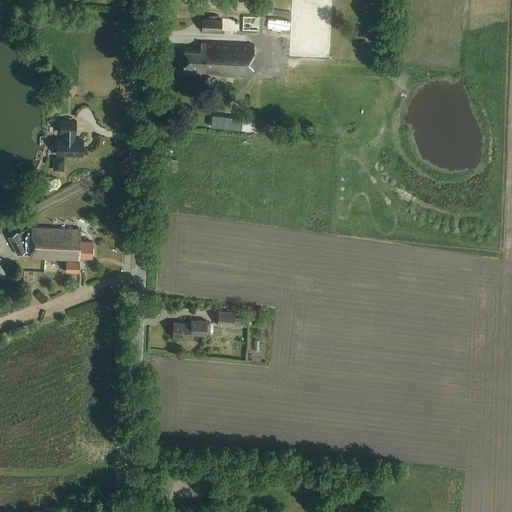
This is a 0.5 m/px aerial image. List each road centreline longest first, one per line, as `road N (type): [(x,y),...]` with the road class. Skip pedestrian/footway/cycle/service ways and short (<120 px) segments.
road 1 (tertiary): [(131,511),(151,0)]
road 2 (track): [(145,155),(0,226)]
road 3 (track): [(0,472),(69,472),(133,458)]
